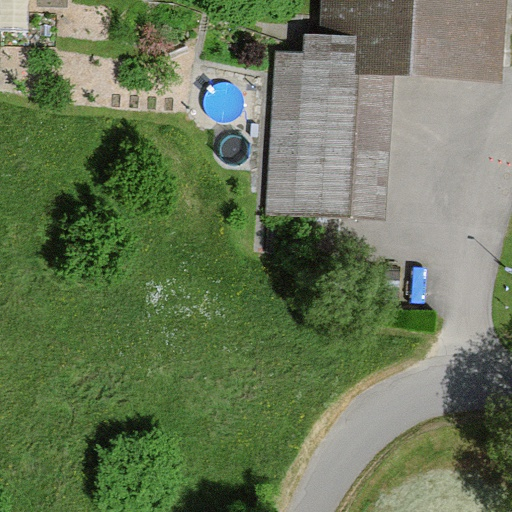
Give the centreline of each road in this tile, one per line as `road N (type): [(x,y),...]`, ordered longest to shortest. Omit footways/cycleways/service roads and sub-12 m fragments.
road 1 (residential): [(463,377),(474,266),(511,132)]
road 2 (unclassified): [(320,511),(349,448),(399,401),(463,377)]
